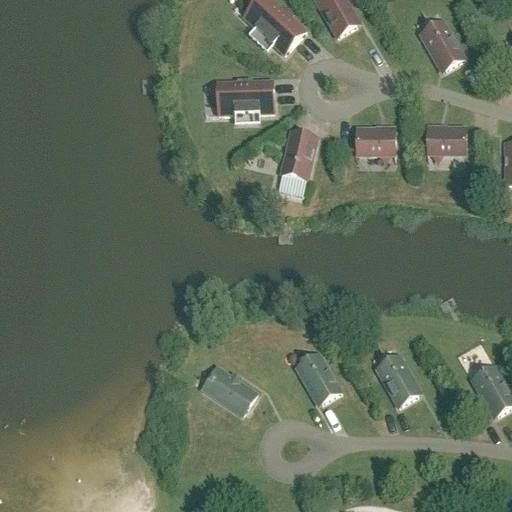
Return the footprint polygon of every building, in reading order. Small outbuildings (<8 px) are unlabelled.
[(285,61),(307,37),(267,0),(265,0),(245,23),(285,61)] [(348,15),(351,13),(344,0),(325,0),(316,5),(338,43),(358,32),(348,15)] [(466,65),(444,27),(421,40),(433,61),(437,59),(446,76),(466,65)] [(275,119),(274,87),(218,89),(219,121),(275,119)] [(467,134),(428,134),(428,158),(448,157),(448,160),(466,160),(466,157),(467,157),(467,134)] [(396,135),(357,135),(357,158),(358,158),(358,161),(376,161),(376,158),(396,158),(396,135)] [(267,169),(284,173),(282,180),(308,186),(318,143),(296,138),(294,147),(287,145),(270,158),(267,169)] [(320,361),(297,374),(310,395),(313,393),(323,410),(343,398),(320,361)] [(401,361),(378,375),(400,413),(419,401),(409,384),(413,382),(401,361)] [(511,399),(496,372),(473,386),(485,407),(488,405),(498,422),(511,413),(511,399)] [(218,373),(203,395),(243,421),(258,399),(240,387),(241,384),(234,380),(233,382),(218,373)]
